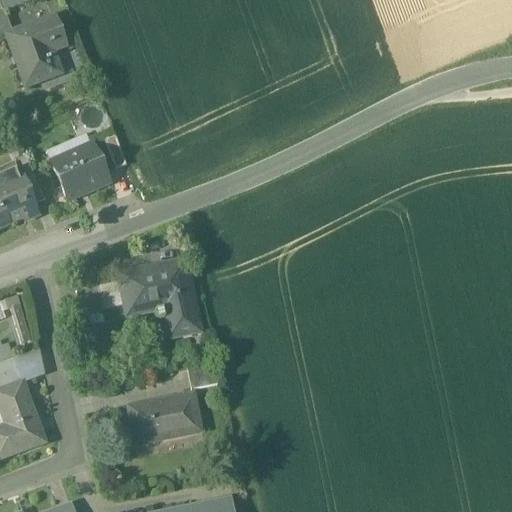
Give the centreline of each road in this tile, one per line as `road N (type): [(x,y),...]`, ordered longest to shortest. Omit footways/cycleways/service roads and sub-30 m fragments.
road 1 (unclassified): [(511,68),(421,94),(263,174),(150,217)]
road 2 (residential): [(0,489),(73,462),(38,259)]
